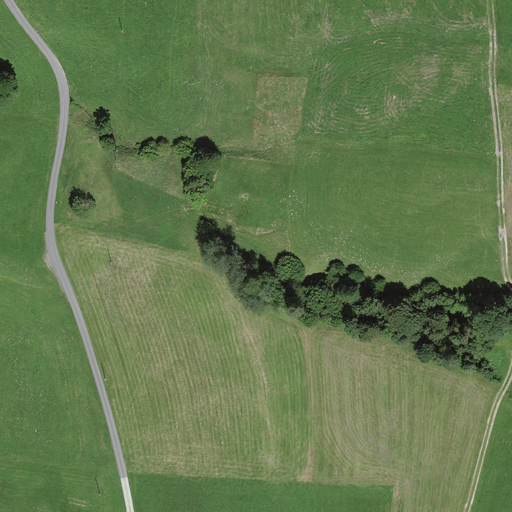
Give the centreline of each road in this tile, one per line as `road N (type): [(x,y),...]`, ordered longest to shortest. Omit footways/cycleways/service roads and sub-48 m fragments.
road 1 (track): [(131,511),(50,231),(62,80),(8,0)]
road 2 (track): [(490,0),(495,183),(506,258)]
road 3 (track): [(467,511),(511,383)]
